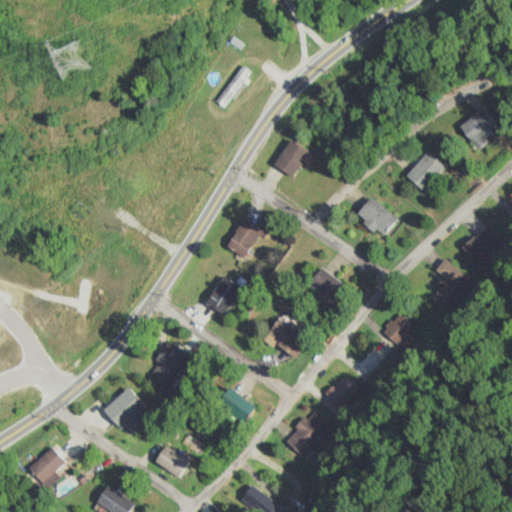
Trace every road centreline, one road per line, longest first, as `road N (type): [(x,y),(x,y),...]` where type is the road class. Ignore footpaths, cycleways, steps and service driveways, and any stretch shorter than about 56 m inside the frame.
road 1 (residential): [(511,167),(390,280),(244,459),(186,511)]
road 2 (secondary): [(156,299),(279,110),(325,63),(411,0)]
road 3 (secondary): [(0,443),(95,373),(156,299)]
road 4 (residential): [(312,223),(469,92)]
road 5 (residential): [(238,170),(390,280)]
road 6 (residential): [(54,407),(195,506)]
road 7 (residential): [(156,299),(294,396)]
